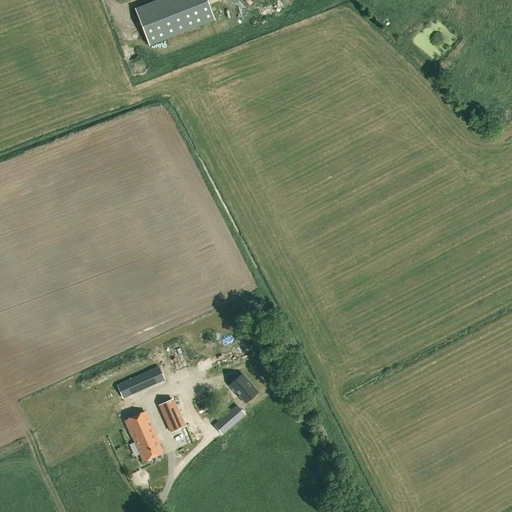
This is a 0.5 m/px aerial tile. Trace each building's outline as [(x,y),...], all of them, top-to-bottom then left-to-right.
[(207,0),(154,0),(136,8),(150,45),(216,20),(207,0)] [(473,62),(487,68),(496,49),(474,40),(472,44),(468,43),(464,52),(475,57),(473,62)] [(481,89),(495,100),(511,79),(511,57),(509,55),(481,89)] [(509,123),(511,119),(511,96),(497,112),(509,123)] [(154,355),(136,363),(142,376),(160,368),(154,355)] [(125,368),(119,370),(125,384),(130,381),(125,368)] [(242,377),(229,388),(244,405),(257,394),(242,377)] [(174,400),(162,405),(174,432),(186,427),(174,400)] [(116,407),(66,428),(76,452),(126,431),(116,407)] [(145,413),(126,421),(144,460),(162,452),(145,413)] [(236,415),(221,428),(228,437),(244,424),(236,415)]
